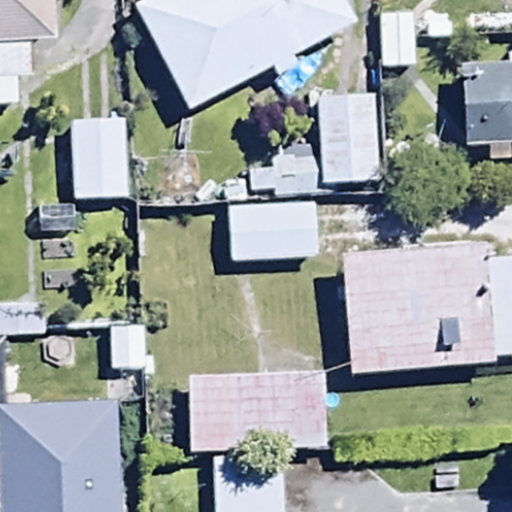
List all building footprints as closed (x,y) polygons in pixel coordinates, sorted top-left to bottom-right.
[(0,0),(0,116),(25,116),(22,51),(51,50),(49,0),(0,0)] [(168,0),(127,23),(184,125),(265,80),(272,93),(293,81),(286,68),(348,33),(329,0),(168,0)] [(506,171),(505,156),(511,155),(511,78),(453,82),(457,159),(482,157),(483,173),(506,171)] [(372,191),(370,104),(311,106),(313,192),(372,191)] [(119,130),(65,131),(67,213),(121,211),(119,130)] [(309,218),(221,217),(221,275),(308,276),(309,218)] [(487,379),(487,372),(511,369),(511,269),(480,272),(479,261),(333,271),(341,389),(487,379)] [(276,511),(276,465),(322,465),(321,389),(180,391),(181,466),(211,466),(211,511),(276,511)] [(0,511),(111,511),(107,416),(0,420),(0,511)]
